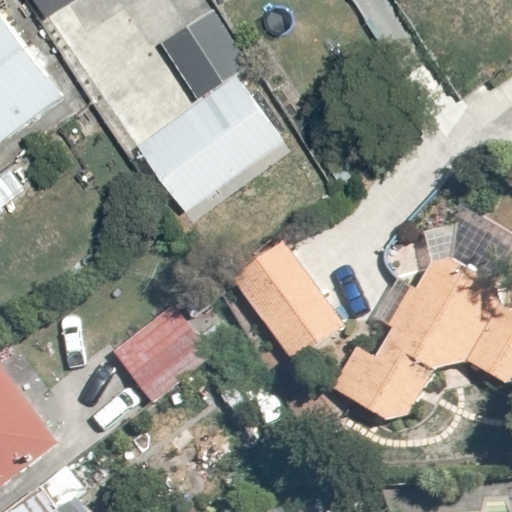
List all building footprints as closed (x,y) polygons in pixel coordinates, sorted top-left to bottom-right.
[(79,0),(39,0),(52,19),(79,0)] [(276,146),(227,80),(223,74),(236,64),(201,17),(175,36),(148,0),(137,0),(59,57),(128,152),(177,219),(276,146)] [(0,70),(0,138),(33,114),(0,70)] [(0,225),(16,215),(0,192),(0,225)] [(453,367),(462,352),(480,363),(511,380),(511,285),(508,284),(511,277),(511,228),(473,207),(454,239),(427,223),(343,371),(356,379),(357,384),(358,390),(360,395),(362,401),(366,405),(370,410),(374,413),(379,416),(385,418),(390,419),(396,420),(402,420),(407,418),(413,416),(418,414),(425,418),(453,367)] [(301,365),(353,325),(283,236),(232,277),(301,365)] [(62,511),(64,511),(88,494),(69,466),(221,358),(183,304),(115,352),(111,345),(31,402),(0,359),(0,493),(2,492),(12,506),(3,511),(62,511)]
